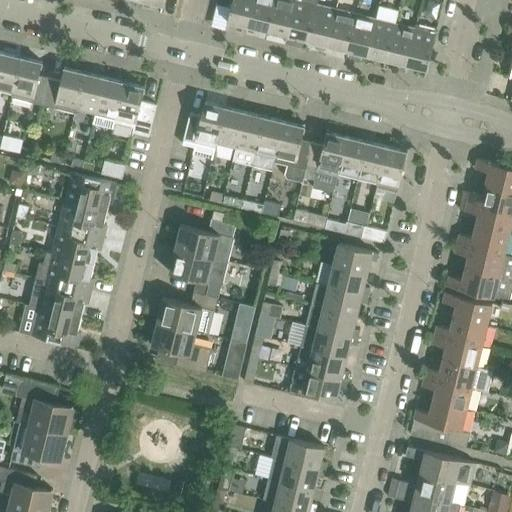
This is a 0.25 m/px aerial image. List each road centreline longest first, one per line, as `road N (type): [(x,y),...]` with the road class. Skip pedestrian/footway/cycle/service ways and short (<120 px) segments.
road 1 (residential): [(78,511),(184,58)]
road 2 (residential): [(359,511),(450,123)]
road 3 (unclassified): [(450,123),(184,58)]
road 4 (unclassified): [(184,58),(0,11)]
road 5 (residential): [(450,123),(469,0)]
